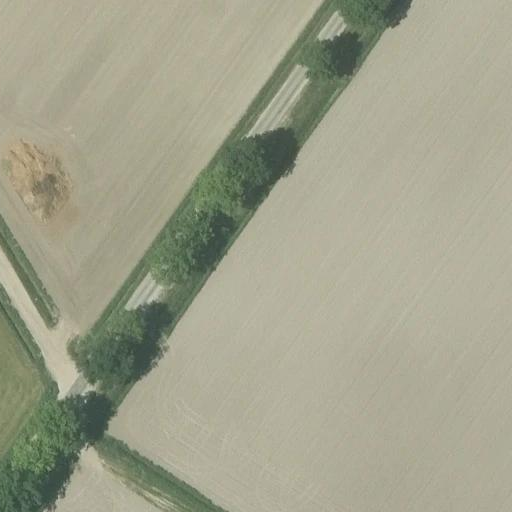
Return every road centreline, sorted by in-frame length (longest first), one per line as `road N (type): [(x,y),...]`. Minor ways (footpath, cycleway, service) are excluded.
road 1 (unclassified): [(0,503),(355,0)]
road 2 (track): [(179,511),(56,424)]
road 3 (track): [(0,264),(80,390)]
